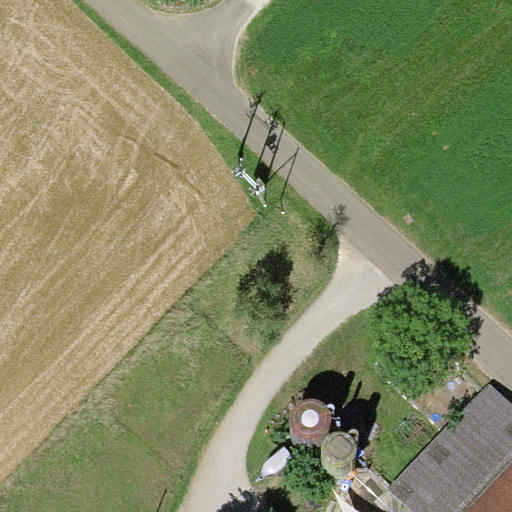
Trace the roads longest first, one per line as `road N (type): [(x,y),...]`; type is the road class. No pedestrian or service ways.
road 1 (unclassified): [(102,0),(511,374)]
road 2 (unknown): [(379,245),(266,377),(191,511)]
